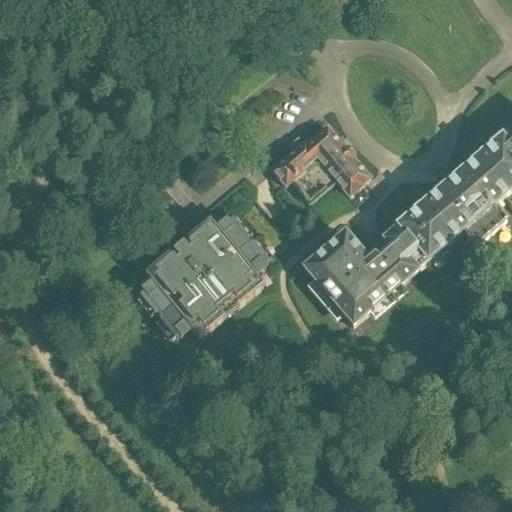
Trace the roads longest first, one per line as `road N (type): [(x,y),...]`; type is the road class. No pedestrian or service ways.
road 1 (unclassified): [(117,41),(41,169),(21,249),(23,312),(56,380),(173,511)]
road 2 (track): [(392,167),(366,211),(339,222),(285,268),(291,311),(330,369),(355,379),(406,371),(511,310)]
road 3 (track): [(0,49),(90,76),(0,109)]
road 4 (track): [(444,511),(444,480),(424,420),(460,422),(511,442)]
road 5 (unclassified): [(117,41),(154,37),(250,0)]
road 6 (unclassified): [(0,3),(117,41)]
